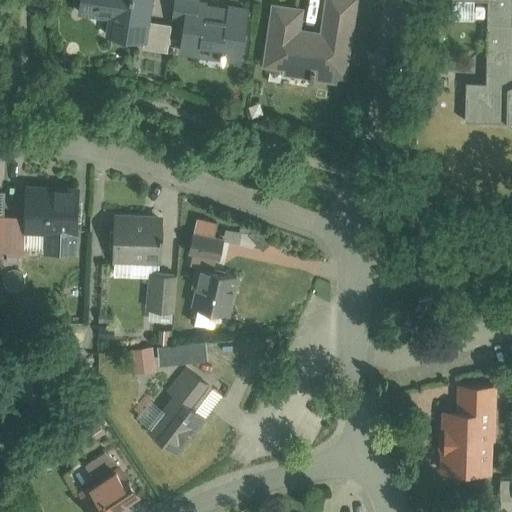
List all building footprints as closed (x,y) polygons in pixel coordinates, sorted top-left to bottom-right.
[(79,0),(78,14),(108,19),(105,36),(148,43),(155,0),(79,0)] [(198,0),(175,0),(172,25),(183,26),(179,55),(242,64),(251,6),(227,2),(226,6),(198,2),(198,0)] [(362,0),(330,0),(326,32),(304,29),(307,3),(287,0),(270,0),(260,72),(350,85),(362,0)] [(511,16),(501,16),(501,0),(437,0),(437,16),(475,16),(474,118),(497,116),(511,127),(511,16)] [(83,185),(23,184),(23,232),(82,233),(83,185)] [(162,220),(113,217),(110,264),(159,267),(162,220)] [(241,273),(197,267),(191,304),(235,311),(241,273)] [(174,398),(150,429),(181,454),(207,413),(193,401),(211,383),(183,367),(165,392),(174,398)] [(438,471),(494,474),(499,387),(455,384),(454,410),(442,409),(438,471)] [(120,511),(143,494),(119,465),(80,498),(91,511),(120,511)]
